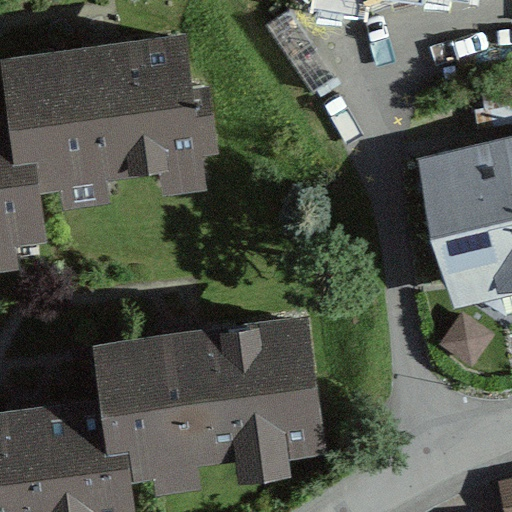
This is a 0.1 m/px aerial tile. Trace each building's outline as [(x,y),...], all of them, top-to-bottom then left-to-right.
[(329,0),(340,12),(366,0),(329,0)] [(333,74),(289,10),(267,25),(310,90),(333,74)] [(218,153),(208,86),(191,88),(183,33),(0,59),(0,77),(5,113),(13,166),(35,163),(39,194),(59,191),(62,210),(109,203),(105,180),(158,172),(162,196),(206,189),(201,156),(218,153)] [(0,271),(20,268),(16,243),(46,239),(39,194),(35,163),(13,166),(5,113),(0,113),(0,271)] [(511,136),(499,140),(511,194),(511,136)] [(511,194),(499,140),(417,159),(453,309),(511,294),(511,194)] [(132,481),(152,478),(155,496),(201,490),(197,466),(235,461),(238,484),(290,477),(288,459),(327,453),(307,315),(90,346),(98,397),(106,455),(128,452),(132,481)] [(0,511),(136,511),(132,481),(128,452),(106,455),(98,397),(0,410),(0,511)] [(505,511),(511,511),(511,477),(498,480),(505,511)]
